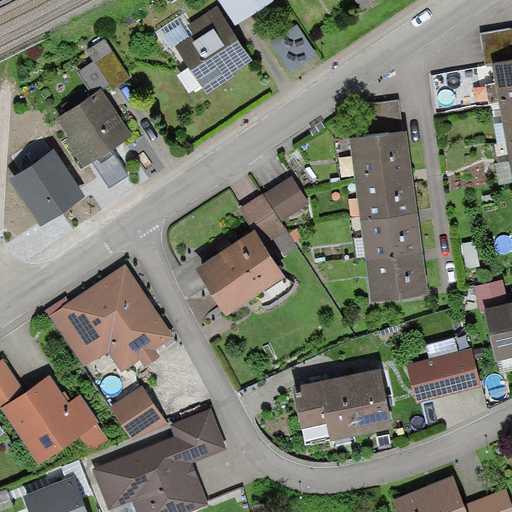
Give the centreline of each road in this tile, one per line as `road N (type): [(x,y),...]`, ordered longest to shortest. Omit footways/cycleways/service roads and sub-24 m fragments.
road 1 (residential): [(128,225),(240,435),(271,465),(302,479),(344,483),(403,467),(511,416)]
road 2 (residential): [(128,225),(465,0)]
road 3 (residential): [(0,313),(128,225)]
